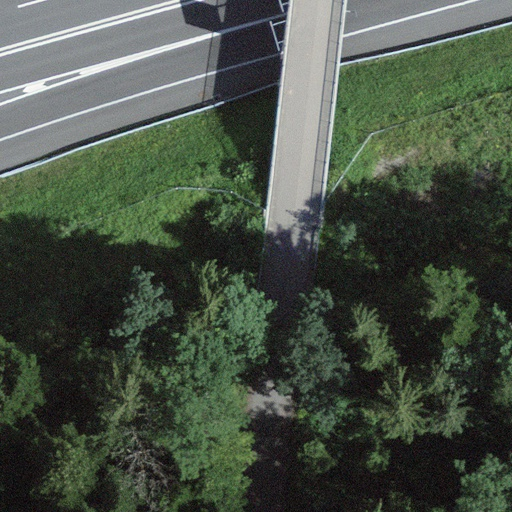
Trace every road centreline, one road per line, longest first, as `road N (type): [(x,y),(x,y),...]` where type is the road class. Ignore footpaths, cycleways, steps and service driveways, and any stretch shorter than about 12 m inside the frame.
road 1 (unclassified): [(315,0),(247,511)]
road 2 (motorway): [(0,122),(118,82),(285,0)]
road 3 (trunk): [(0,52),(188,0)]
